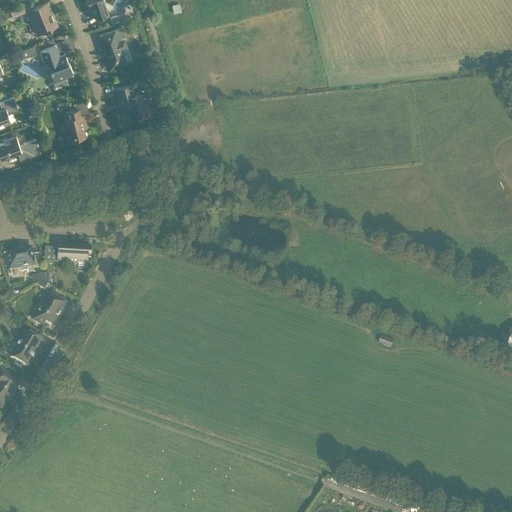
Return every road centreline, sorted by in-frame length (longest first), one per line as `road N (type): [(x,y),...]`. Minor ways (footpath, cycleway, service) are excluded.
road 1 (residential): [(68,0),(109,140),(0,179)]
road 2 (residential): [(118,233),(95,288),(0,437)]
road 3 (residential): [(173,124),(152,207),(118,233)]
